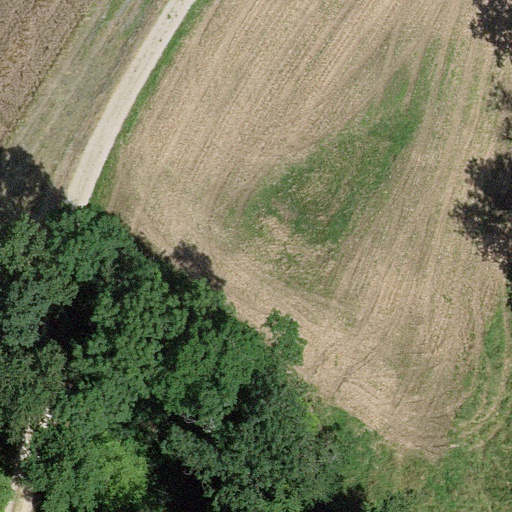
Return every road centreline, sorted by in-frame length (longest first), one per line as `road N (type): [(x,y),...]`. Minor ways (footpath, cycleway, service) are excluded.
road 1 (track): [(0,485),(54,230),(176,0)]
road 2 (track): [(23,373),(104,429),(155,511)]
